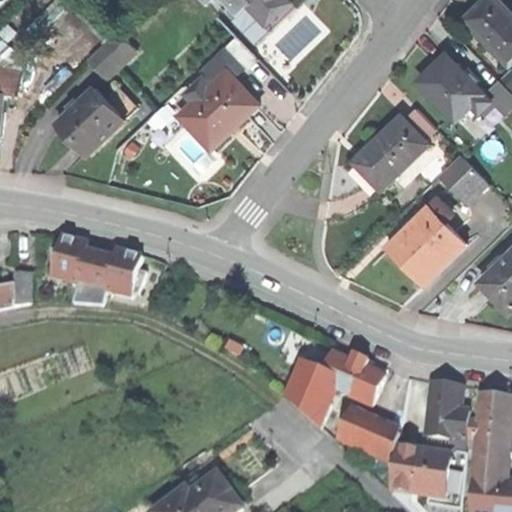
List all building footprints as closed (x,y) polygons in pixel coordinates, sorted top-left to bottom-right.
[(248,0),(252,3),(269,21),(285,7),(279,1),(279,0),(248,0)] [(269,21),(275,28),(298,5),(293,0),(292,0),(285,7),(269,21)] [(487,0),(484,3),(472,15),(511,57),(511,4),(508,0),(487,0)] [(252,3),(236,18),(260,42),(275,28),(269,21),(252,3)] [(90,58),(108,77),(138,49),(120,30),(90,58)] [(229,46),(249,67),(260,57),(240,36),(229,46)] [(0,96),(15,97),(22,67),(0,46),(0,96)] [(436,68),(423,81),(461,121),(478,105),(489,94),(490,93),(451,53),(436,68)] [(197,102),(184,115),(209,142),(231,122),(237,128),(246,119),(262,104),(231,70),(214,86),(197,102)] [(189,93),(197,102),(214,86),(205,77),(189,93)] [(511,87),(504,80),(490,93),(499,102),(508,112),(511,107),(511,87)] [(118,102),(114,105),(127,118),(139,107),(119,86),(111,94),(118,102)] [(76,139),(91,155),(128,120),(127,118),(114,105),(98,87),(82,102),(73,110),(60,123),(76,139)] [(488,112),(499,102),(490,93),(489,94),(495,101),(485,110),(488,112)] [(495,101),(489,94),(478,105),(484,111),(485,110),(495,101)] [(69,105),(73,110),(82,102),(77,97),(69,105)] [(418,108),(408,118),(429,139),(439,129),(418,108)] [(358,160),(386,189),(433,143),(429,139),(408,118),(405,114),(380,139),(358,160)] [(215,148),(237,128),(231,122),(209,142),(215,148)] [(442,173),(468,199),(488,180),(462,153),(442,173)] [(440,199),(392,247),(410,265),(428,283),(469,243),(447,221),(454,214),(440,199)] [(76,304),(86,305),(98,253),(90,251),(91,243),(78,240),(64,237),(61,252),(56,275),(55,279),(80,285),(76,304)] [(53,274),(56,275),(61,252),(53,250),(53,274)] [(117,258),(98,253),(86,305),(106,306),(109,293),(135,299),(136,294),(141,272),(145,256),(131,252),(119,250),(117,258)] [(500,299),(511,310),(511,254),(484,282),(500,299)] [(148,273),(141,272),(136,294),(143,296),(148,273)] [(16,288),(15,308),(32,304),(32,274),(16,273),(16,288)] [(0,310),(15,308),(16,288),(0,290),(0,310)] [(327,373),(323,384),(339,391),(374,405),(387,375),(367,367),(354,361),(335,353),(327,373)] [(356,356),(354,361),(367,367),(369,361),(361,358),(356,356)] [(323,429),(339,391),(323,384),(327,373),(305,363),(289,399),(323,429)] [(452,387),(435,386),(430,438),(455,441),(460,441),(466,389),(452,387)] [(482,443),(480,464),(511,466),(511,401),(502,401),(486,399),(484,425),(482,443)] [(341,440),(364,450),(376,423),(353,413),(341,440)] [(364,450),(397,465),(400,449),(402,435),(376,423),(364,450)] [(473,442),(482,443),(484,425),(475,424),(473,442)] [(470,442),(460,441),(455,441),(454,450),(469,451),(470,442)] [(397,465),(393,491),(412,494),(430,497),(448,500),(455,458),(400,449),(397,465)] [(455,454),(455,458),(448,500),(430,497),(429,505),(464,511),(469,456),(455,454)] [(511,466),(480,464),(478,485),(510,488),(510,486),(511,470),(511,466)] [(156,511),(243,511),(244,511),(235,497),(219,475),(192,494),(189,490),(156,511)] [(511,511),(511,485),(510,486),(510,488),(478,485),(475,511),(511,511)]
